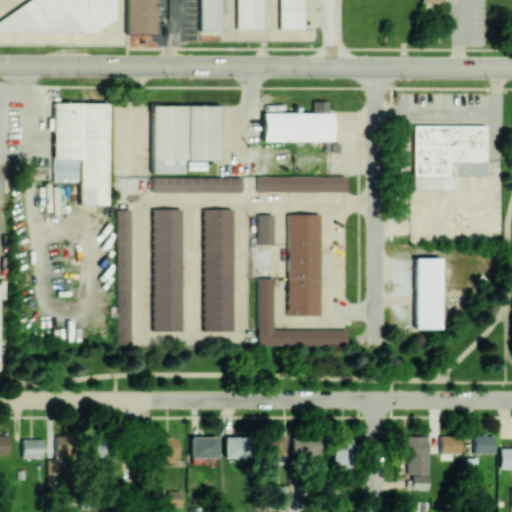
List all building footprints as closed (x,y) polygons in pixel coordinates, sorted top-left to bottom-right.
[(20,0),(0,12),(0,32),(90,32),(114,18),(114,0),(20,0)] [(124,0),(124,33),(153,34),(152,0),(124,0)] [(198,0),(198,30),(219,31),(219,0),(198,0)] [(234,0),(234,28),(262,28),(262,0),(234,0)] [(277,0),(277,29),(302,29),(302,0),(277,0)] [(261,140),(330,141),(330,111),(326,111),(326,101),(311,101),(311,112),(261,112),(261,140)] [(78,204),(105,204),(107,102),(52,102),(51,181),(78,182),(78,204)] [(149,105),(149,173),(181,172),(181,160),(216,159),(216,104),(149,105)] [(412,123),(412,185),(412,189),(453,189),(454,174),(485,174),(485,158),(485,124),(412,123)] [(344,191),(344,175),(255,175),(255,191),(344,191)] [(150,176),(150,192),(239,191),(239,176),(150,176)] [(179,330),(179,208),(150,208),(150,330),(179,330)] [(200,330),(230,330),(230,208),(201,208),(200,330)] [(128,209),(113,209),(115,344),(129,344),(128,209)] [(317,213),(284,213),(285,315),(318,315),(317,213)] [(271,244),(271,214),(255,214),(255,244),(271,244)] [(439,328),(438,257),(412,257),(413,328),(439,328)] [(344,328),(271,329),(270,277),(255,277),(255,345),(344,345),(344,328)] [(68,434),(54,435),(54,459),(45,459),(45,476),(68,476),(68,434)] [(283,435),(257,435),(257,455),(283,454),(283,435)] [(319,455),(318,435),(289,437),(289,456),(319,455)] [(425,435),(403,435),(404,475),(409,475),(410,489),(426,489),(425,435)] [(458,452),(458,435),(437,435),(438,453),(458,452)] [(471,453),(492,453),(492,435),(471,435),(471,453)] [(215,457),(215,436),(188,436),(188,457),(215,457)] [(221,457),(244,458),(245,437),(222,436),(221,457)] [(175,466),(176,438),(158,437),(158,465),(175,466)] [(350,469),(351,438),(332,437),(331,469),(350,469)] [(41,456),(41,438),(20,439),(20,457),(41,456)] [(85,457),(108,458),(108,439),(86,438),(85,457)] [(511,447),(497,448),(497,468),(511,467),(511,447)] [(180,491),(166,491),(166,506),(180,506),(180,491)]
